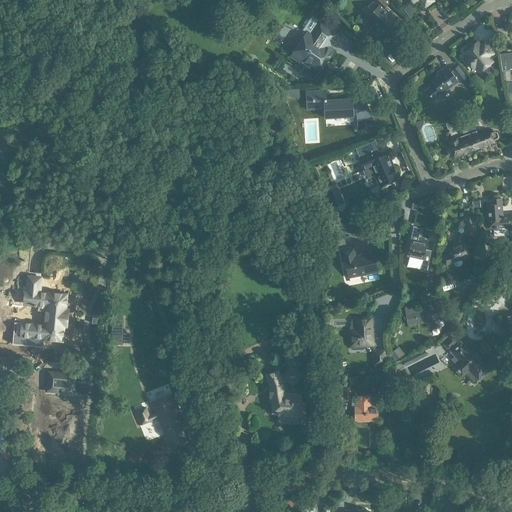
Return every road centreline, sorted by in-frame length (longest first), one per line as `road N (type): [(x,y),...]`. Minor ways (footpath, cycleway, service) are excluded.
road 1 (residential): [(243,499),(125,221)]
road 2 (residential): [(243,499),(325,475),(435,478),(511,508)]
road 3 (residential): [(430,188),(387,88),(502,0)]
road 4 (residential): [(22,511),(23,496),(225,499)]
road 5 (track): [(44,0),(74,110),(94,147)]
